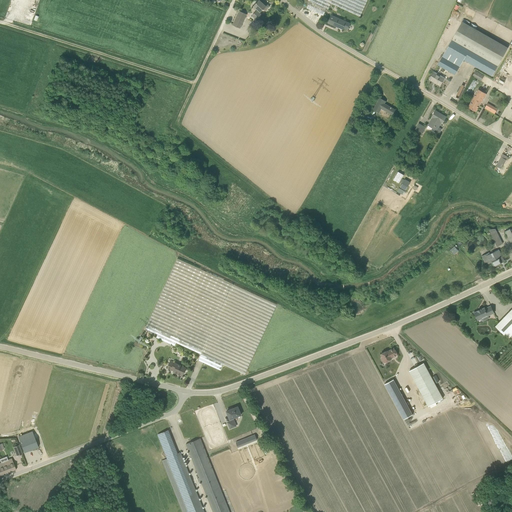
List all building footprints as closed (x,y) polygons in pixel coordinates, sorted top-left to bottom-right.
[(252,16),(256,20),(261,15),(259,13),(260,12),(262,10),(263,10),(263,9),(265,11),(269,6),(264,2),(262,3),(259,0),(254,6),(258,10),(257,11),(252,16)] [(307,8),(324,16),(327,9),(328,9),(331,3),(360,17),(367,0),(308,0),(310,1),(307,8)] [(233,25),(240,28),(247,14),(239,11),(233,25)] [(348,30),(350,24),(331,15),(328,23),(343,29),(344,28),(348,30)] [(492,76),(498,65),(508,48),(462,22),(438,65),(455,75),(461,64),(464,60),(492,76)] [(481,81),(484,76),(475,71),(472,77),(481,81)] [(434,72),(429,80),(440,86),(444,78),(434,72)] [(478,90),(468,107),(476,111),(486,94),(478,90)] [(374,109),(379,113),(381,109),(392,115),(395,110),(391,108),(392,107),(391,107),(384,104),(385,101),(380,98),(374,109)] [(494,114),(497,109),(487,103),(485,108),(494,114)] [(434,132),(439,135),(442,129),(438,127),(441,123),(442,123),(446,117),(435,111),(432,117),(433,118),(428,125),(435,129),(434,132)] [(357,119),(350,130),(354,133),(361,121),(357,119)] [(426,127),(418,123),(415,129),(422,133),(426,127)] [(500,168),(507,156),(502,153),(495,166),(500,168)] [(395,180),(400,182),(404,174),(398,172),(395,180)] [(405,179),(400,187),(406,190),(410,183),(405,179)] [(503,244),(500,238),(497,232),(491,234),(497,247),(503,244)] [(454,246),(450,250),(454,255),(458,251),(454,246)] [(486,256),(490,263),(492,262),(494,267),(501,263),(500,262),(504,260),(501,253),(491,258),(489,255),(486,256)] [(156,338),(175,347),(177,343),(201,354),(198,361),(203,363),(220,370),(223,364),(245,374),(277,305),(177,259),(146,329),(158,334),(156,338)] [(488,316),(494,313),(491,306),(485,309),(484,308),(481,309),(478,311),(474,313),(478,321),(482,319),(481,318),(487,315),(488,316)] [(511,308),(495,326),(508,339),(511,334),(511,308)] [(383,358),(381,359),(384,363),(391,359),(391,358),(397,355),(394,348),(388,352),(387,351),(381,354),(383,358)] [(186,368),(181,366),(174,363),(170,361),(168,367),(171,369),(174,371),(173,372),(178,374),(182,376),(186,368)] [(424,363),(409,371),(428,406),(443,399),(424,363)] [(402,419),(411,415),(393,378),(384,383),(402,419)] [(238,407),(227,411),(231,421),(228,422),(230,428),(236,426),(233,418),(241,415),(238,407)] [(204,511),(181,452),(177,453),(168,430),(158,434),(165,453),(166,453),(167,458),(168,458),(162,461),(181,511),(204,511)] [(254,434),(235,442),(237,447),(256,440),(254,434)] [(24,453),(39,447),(34,435),(20,441),(24,453)] [(255,511),(230,448),(210,456),(208,451),(206,452),(200,438),(186,444),(213,511),(255,511)] [(22,454),(19,445),(13,447),(16,456),(22,454)] [(16,470),(12,461),(12,458),(7,460),(7,461),(1,463),(6,473),(16,470)]
